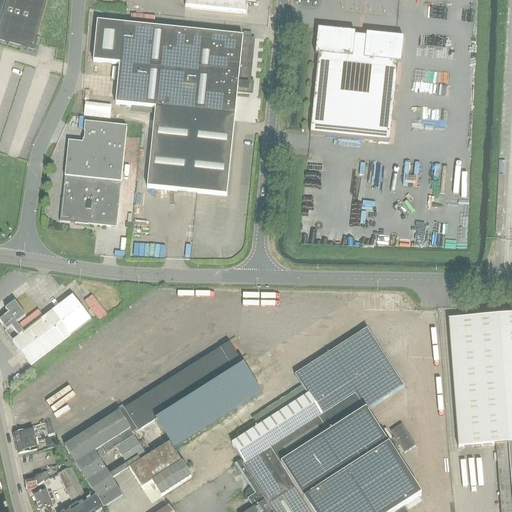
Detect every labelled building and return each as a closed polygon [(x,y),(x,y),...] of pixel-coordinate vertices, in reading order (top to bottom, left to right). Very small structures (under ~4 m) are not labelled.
[(0,0),(0,37),(34,47),(34,44),(36,45),(38,39),(36,38),(45,8),(47,0),(0,0)] [(185,0),(185,7),(245,13),(246,3),(256,4),(256,0),(185,0)] [(93,62),(119,64),(115,105),(155,109),(147,188),(226,196),(237,90),(245,90),(245,91),(250,92),(251,85),(250,85),(255,39),(97,23),(93,62)] [(366,35),(366,38),(354,37),(355,34),(317,30),(315,56),(318,56),(310,135),(390,143),(398,64),(401,64),(403,39),(366,35)] [(112,119),(114,105),(87,101),(85,115),(112,119)] [(62,200),(59,223),(74,224),(74,226),(75,226),(75,224),(87,225),(116,228),(126,128),(84,123),(83,133),(89,133),(88,141),(83,141),(82,144),(68,142),(62,200)] [(11,328),(19,338),(12,343),(31,367),(91,321),(72,297),(23,334),(16,324),(25,317),(14,303),(5,310),(8,315),(0,321),(0,323),(6,332),(11,328)] [(458,448),(496,445),(500,511),(511,511),(511,315),(448,320),(458,448)] [(406,511),(404,508),(421,497),(391,452),(395,449),(397,451),(399,450),(398,448),(399,447),(404,454),(415,447),(401,425),(391,433),(394,439),(386,444),(366,412),(403,387),(367,330),(294,376),(301,387),(251,419),(253,423),(257,428),(240,439),(231,445),(241,461),(235,466),(251,489),(249,490),(248,491),(247,492),(246,494),(245,495),(245,497),(245,498),(245,500),(245,501),(245,503),(249,502),(254,510),(251,511),(406,511)] [(161,498),(176,488),(191,478),(182,463),(181,464),(169,444),(153,455),(144,441),(138,445),(131,435),(242,365),(229,344),(178,376),(119,413),(100,425),(82,436),(64,448),(92,492),(95,496),(104,509),(104,510),(123,498),(117,490),(111,480),(128,469),(129,470),(142,490),(152,484),(161,498)] [(173,451),(261,395),(243,366),(155,422),(173,451)] [(262,384),(280,372),(278,369),(260,380),(262,384)] [(50,422),(45,424),(47,436),(54,434),(50,422)] [(253,423),(236,434),(240,439),(257,428),(253,423)] [(13,435),(16,445),(38,441),(37,438),(34,439),(32,430),(13,435)] [(48,441),(50,450),(58,448),(56,439),(48,441)] [(38,441),(16,445),(18,455),(30,453),(30,452),(37,451),(36,445),(38,444),(38,441)] [(71,502),(85,496),(68,462),(60,466),(63,472),(57,475),(71,502)] [(35,479),(25,481),(26,485),(25,487),(26,490),(27,491),(27,492),(35,490),(44,484),(49,480),(47,473),(43,474),(42,476),(35,478),(35,479)] [(51,493),(47,495),(46,492),(33,497),(37,505),(35,506),(37,510),(39,510),(39,511),(40,511),(52,507),(50,501),(54,500),(51,493)] [(99,511),(104,509),(95,496),(78,507),(77,504),(64,511),(99,511)]
